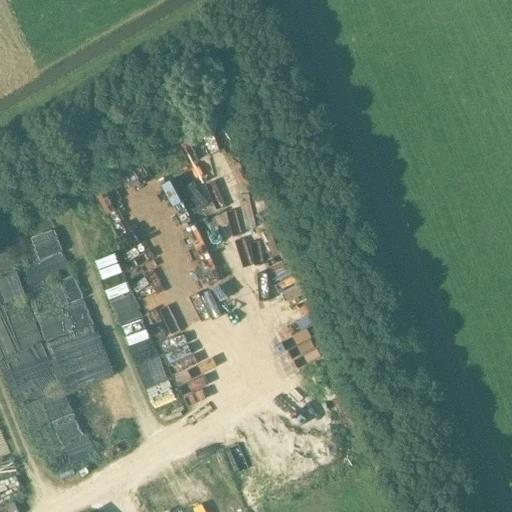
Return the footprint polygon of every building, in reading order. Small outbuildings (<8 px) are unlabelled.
[(220,118),(179,133),(192,166),(232,151),(220,118)] [(202,219),(186,167),(168,173),(184,225),(202,219)] [(220,216),(236,262),(278,248),(263,202),(220,216)] [(34,236),(40,259),(63,253),(56,230),(34,236)] [(98,257),(102,277),(123,273),(120,253),(98,257)] [(4,273),(15,272),(14,257),(0,257),(0,270),(4,271),(4,273)] [(111,366),(77,275),(28,294),(32,305),(9,313),(5,303),(27,294),(19,272),(0,278),(0,364),(4,375),(14,372),(8,355),(30,346),(30,345),(52,336),(69,381),(111,366)] [(134,280),(111,286),(132,363),(155,357),(134,280)] [(161,323),(157,333),(180,340),(184,330),(161,323)] [(153,403),(175,396),(161,356),(139,363),(153,403)] [(248,511),(255,511),(296,495),(287,472),(240,491),(248,511)]
